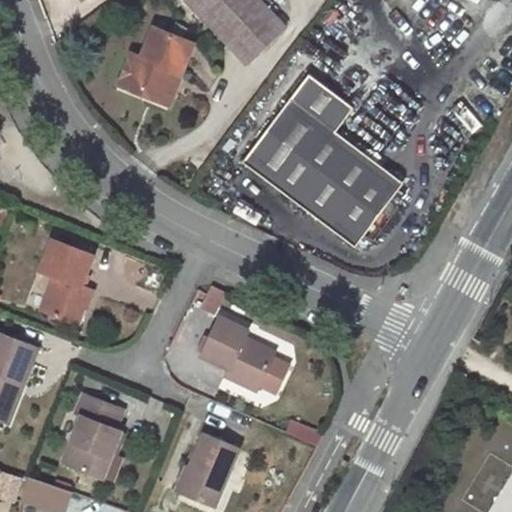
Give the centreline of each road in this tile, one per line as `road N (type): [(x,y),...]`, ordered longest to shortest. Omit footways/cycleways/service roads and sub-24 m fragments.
road 1 (residential): [(7,0),(45,97),(109,177),(206,236)]
road 2 (residential): [(206,236),(432,346)]
road 3 (secondary): [(432,346),(344,511)]
road 4 (secondary): [(511,207),(432,346)]
road 5 (residential): [(206,236),(139,367)]
